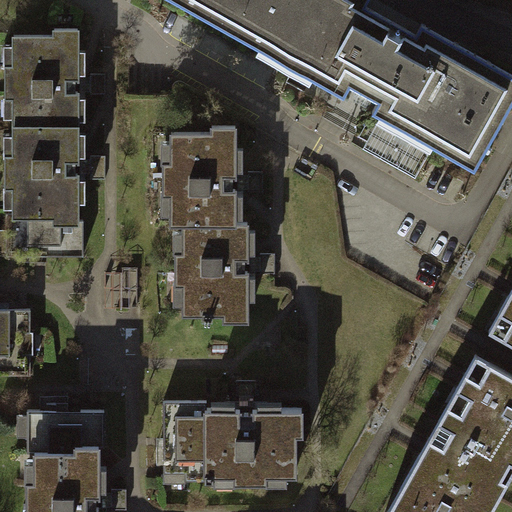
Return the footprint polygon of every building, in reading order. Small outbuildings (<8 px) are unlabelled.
[(173,0),(260,48),(256,55),(310,85),(314,78),(319,81),(331,60),(339,64),(371,8),(365,5),(367,0),(173,0)] [(416,33),(371,8),(339,64),(331,60),(319,81),(344,95),(350,84),(365,92),(379,100),(372,111),(381,116),(377,122),(431,152),(434,146),(475,168),(511,102),(511,72),(422,23),(416,33)] [(14,95),(14,125),(78,125),(78,28),(54,28),(54,34),(14,35),(14,65),(7,65),(7,95),(14,95)] [(106,74),(91,73),(91,94),(106,94),(106,74)] [(78,219),(78,125),(14,125),(14,154),(6,154),(6,185),(14,185),(14,213),(6,213),(6,255),(36,255),(36,249),(60,249),(60,255),(84,255),(84,219),(78,219)] [(171,222),(184,222),(236,222),(236,125),(212,125),(212,132),(171,132),(171,162),(164,162),(164,193),(171,192),(171,222)] [(106,155),(90,155),(91,178),(106,178),(106,155)] [(263,171),(248,171),(248,191),(264,191),(263,171)] [(248,222),(236,222),(184,222),(184,251),(176,251),(176,282),(183,282),(184,312),(202,312),(202,317),(212,317),(212,312),(224,312),(224,319),(248,319),(248,222)] [(276,253),(260,253),(260,273),(276,273),(276,253)] [(122,272),(105,272),(105,307),(138,307),(138,266),(122,266),(122,272)] [(511,341),(511,289),(490,329),(511,341)] [(0,374),(31,374),(31,352),(23,352),(23,331),(31,331),(31,308),(0,308),(0,374)] [(460,381),(437,420),(511,462),(511,374),(475,354),(460,381)] [(257,380),(237,380),(237,395),(257,395),(257,380)] [(185,472),(185,480),(214,480),(214,472),(235,472),(235,480),(266,479),(266,472),(296,472),(296,431),(302,431),(302,407),(207,408),(207,400),(163,401),(164,472),(185,472)] [(27,479),(27,510),(35,510),(34,511),(99,511),(99,445),(105,445),(105,409),(81,409),(81,415),(57,415),(57,410),(27,409),(27,452),(35,452),(35,479),(27,479)] [(486,511),(511,468),(511,462),(437,420),(423,446),(385,511),(486,511)] [(127,488),(112,488),(112,508),(127,508),(127,488)]
